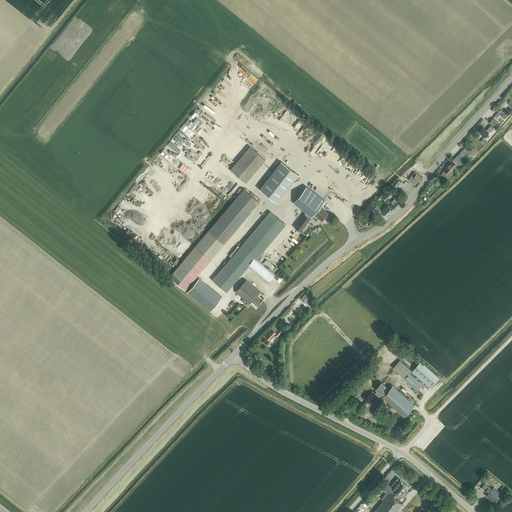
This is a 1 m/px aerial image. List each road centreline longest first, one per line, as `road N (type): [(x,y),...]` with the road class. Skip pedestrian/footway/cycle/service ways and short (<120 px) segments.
road 1 (tertiary): [(232,356),(316,270),(404,209),(511,79)]
road 2 (tertiary): [(84,511),(232,356)]
road 3 (unclassified): [(402,451),(292,397),(232,356)]
road 4 (track): [(511,337),(402,451)]
